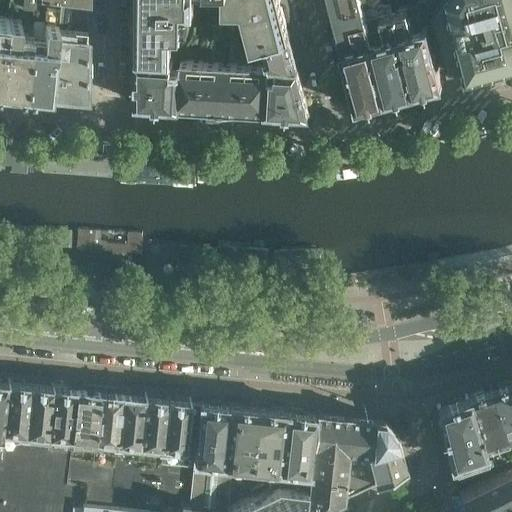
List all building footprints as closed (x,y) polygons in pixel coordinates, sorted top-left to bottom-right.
[(86,92),(87,37),(86,37),(86,31),(87,31),(87,30),(86,30),(86,0),(61,0),(59,23),(51,93),(82,96),(86,92)] [(177,60),(177,23),(181,23),(182,2),(194,2),(193,0),(220,0),(221,2),(242,2),(254,46),(267,42),(289,37),(280,0),(137,0),(138,57),(159,59),(177,60)] [(384,98),(365,21),(359,0),(329,0),(342,49),(347,66),(347,67),(352,88),(353,88),(357,106),(360,105),(384,98)] [(443,83),(428,26),(413,30),(407,11),(404,11),(400,0),(390,0),(394,14),(415,90),(440,84),(443,83)] [(511,0),(442,0),(434,14),(449,70),(449,72),(450,72),(451,72),(466,68),(467,74),(468,76),(470,75),(478,73),(480,73),(480,72),(511,63),(511,0)] [(415,90),(394,14),(365,21),(384,98),(385,99),(415,91),(415,90)] [(26,90),(32,40),(19,39),(21,20),(8,19),(2,87),(26,90)] [(51,93),(59,23),(46,23),(43,41),(32,40),(26,90),(51,93)] [(297,67),(289,37),(267,42),(272,66),(286,66),(297,67)] [(158,103),(159,59),(138,57),(138,58),(138,74),(138,91),(138,101),(158,103)] [(179,104),(179,103),(181,60),(177,60),(159,59),(158,103),(179,104)] [(200,105),(203,61),(181,60),(179,103),(200,105)] [(223,106),(225,63),(203,61),(200,105),(213,106),(223,106)] [(246,108),(248,64),(225,63),(223,106),(233,107),(246,108)] [(268,109),(269,65),(248,64),(246,108),(268,109)] [(287,110),(286,66),(272,66),(269,65),(268,109),(287,110)] [(307,101),(301,79),(298,68),(297,68),(297,67),(286,66),(287,110),(310,112),(307,101)] [(0,169),(25,172),(27,151),(0,148),(0,169)] [(37,170),(115,177),(117,156),(39,148),(37,170)] [(121,180),(197,186),(199,158),(123,153),(121,180)] [(219,165),(216,167),(214,168),(218,173),(220,174),(222,176),(225,178),(228,179),(231,180),(235,180),(304,186),(307,186),(310,185),(312,184),(314,180),(314,177),(314,176),(314,174),(313,170),(312,169),(309,167),(306,166),(236,160),(233,160),(230,160),(226,161),(223,162),(221,163),(219,165)] [(68,230),(11,227),(10,246),(68,249),(68,230)] [(143,231),(77,228),(75,250),(142,254),(143,231)] [(160,243),(150,246),(149,252),(159,255),(209,260),(210,249),(160,243)] [(217,245),(216,264),(267,267),(268,248),(217,245)] [(324,245),(273,248),(274,270),(325,266),(324,245)] [(467,277),(465,267),(452,269),(453,280),(467,277)] [(511,430),(511,378),(490,386),(506,432),(511,430)] [(304,511),(316,411),(199,398),(7,379),(0,444),(0,443),(0,511),(304,511)] [(511,457),(511,447),(506,432),(490,386),(467,394),(492,467),(511,457)] [(492,467),(467,394),(467,393),(454,397),(454,398),(439,403),(438,403),(436,404),(437,406),(449,454),(450,459),(456,483),(492,467)] [(310,511),(342,497),(343,488),(351,489),(355,456),(358,456),(360,451),(365,451),(368,460),(356,467),(363,482),(373,477),(375,482),(405,467),(396,434),(384,418),(316,411),(304,511),(310,511)] [(467,511),(471,511),(511,493),(511,465),(459,491),(466,508),(467,511)] [(511,511),(511,493),(471,511),(511,511)]
